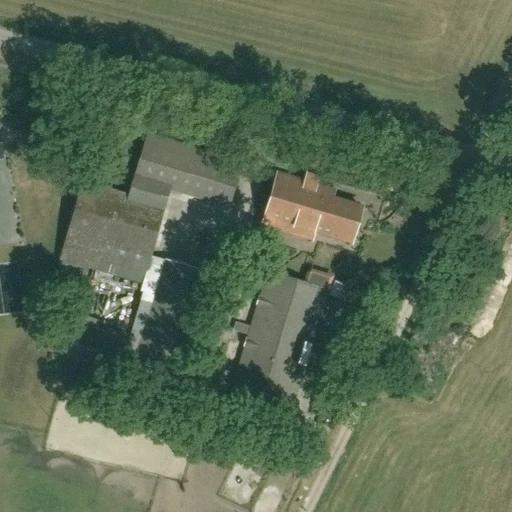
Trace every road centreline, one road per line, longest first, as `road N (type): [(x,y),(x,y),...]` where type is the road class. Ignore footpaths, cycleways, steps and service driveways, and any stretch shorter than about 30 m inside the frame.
road 1 (unclassified): [(511,165),(0,40)]
road 2 (track): [(306,511),(511,85)]
